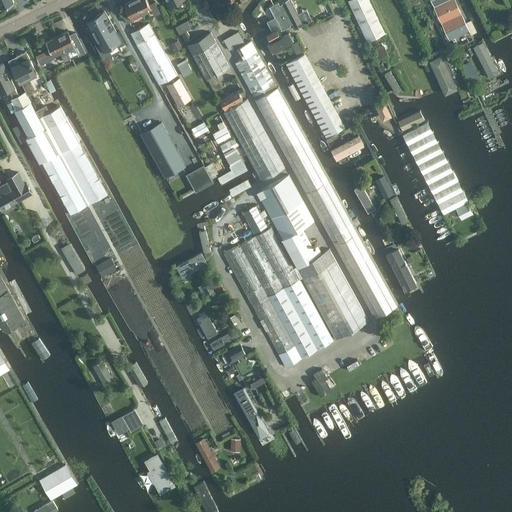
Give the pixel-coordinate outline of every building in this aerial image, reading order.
[(0,0),(0,6),(1,8),(8,5),(9,6),(13,4),(13,3),(14,2),(13,0),(0,0)] [(133,0),(124,5),(129,14),(124,17),(127,23),(133,20),(132,19),(141,14),(134,0),(133,0)] [(134,0),(141,14),(151,10),(152,11),(158,8),(155,2),(149,4),(147,0),(134,0)] [(303,24),(290,0),(285,0),(281,3),(294,29),(303,24)] [(367,41),(385,33),(371,3),(369,0),(350,0),(348,1),(367,41)] [(454,0),(448,0),(434,7),(449,40),(469,31),(454,0)] [(291,26),(278,2),(269,7),(281,31),(291,26)] [(305,21),(312,18),(308,8),(301,11),(305,21)] [(91,25),(86,28),(87,28),(94,41),(98,39),(104,48),(110,44),(111,45),(113,44),(112,43),(117,41),(120,46),(125,43),(118,31),(115,32),(104,13),(101,14),(100,12),(100,13),(101,14),(97,16),(95,17),(95,18),(89,21),(91,25)] [(187,19),(176,25),(175,25),(180,33),(180,32),(186,29),(191,26),(187,19)] [(159,85),(178,74),(149,23),(130,33),(159,85)] [(180,32),(207,80),(230,67),(216,41),(211,32),(193,42),(186,29),(180,32)] [(68,31),(57,36),(69,60),(70,59),(65,50),(74,45),(79,55),(85,52),(77,36),(72,39),(68,31)] [(224,39),(230,50),(244,42),(239,31),(224,39)] [(280,37),(277,31),(267,36),(270,43),(280,37)] [(268,46),(272,53),(293,40),(289,33),(268,46)] [(69,60),(57,36),(47,41),(50,48),(36,56),(41,65),(55,58),(54,56),(60,53),(64,62),(69,60)] [(179,39),(171,43),(175,51),(183,47),(179,39)] [(277,87),(249,41),(240,46),(246,57),(235,63),(255,99),(277,87)] [(375,46),(380,58),(390,53),(384,41),(375,46)] [(483,53),(499,84),(509,78),(493,48),(483,53)] [(20,81),(21,80),(28,94),(35,91),(28,77),(37,73),(26,51),(17,56),(20,63),(12,66),(20,81)] [(286,64),(326,137),(334,133),(345,126),(306,53),(294,59),(286,64)] [(468,81),(480,77),(474,59),(463,62),(468,81)] [(135,60),(130,63),(134,72),(140,69),(135,60)] [(185,61),(177,64),(184,76),(192,71),(185,61)] [(381,72),(387,69),(382,61),(376,64),(381,72)] [(19,95),(15,87),(3,63),(0,64),(0,90),(1,93),(9,89),(13,98),(14,97),(15,99),(19,97),(18,95),(19,95)] [(384,74),(395,92),(401,88),(389,70),(384,74)] [(175,99),(188,92),(180,77),(167,85),(175,99)] [(330,180),(278,87),(277,87),(255,99),(307,193),(330,235),(375,317),(397,305),(352,223),(329,180),(330,180)] [(225,109),(243,99),(237,90),(219,100),(225,109)] [(223,112),(261,180),(285,167),(247,99),(223,112)] [(391,115),(384,101),(376,104),(383,119),(391,115)] [(67,118),(60,106),(38,117),(30,102),(15,110),(29,137),(44,128),(45,129),(67,118)] [(47,104),(36,110),(40,116),(50,111),(47,104)] [(222,121),(217,124),(220,129),(225,126),(222,121)] [(185,166),(162,122),(141,133),(165,176),(165,177),(185,166)] [(204,122),(191,128),(195,136),(208,129),(204,122)] [(220,129),(213,133),(218,143),(231,135),(226,126),(225,126),(220,129)] [(331,150),(336,159),(363,145),(358,136),(331,150)] [(61,151),(77,143),(74,137),(58,146),(61,151)] [(90,204),(108,194),(79,142),(61,151),(90,204)] [(235,147),(224,153),(226,157),(230,165),(241,159),(237,151),(235,147)] [(90,204),(61,151),(42,162),(70,214),(90,204)] [(196,192),(213,182),(204,164),(197,168),(186,174),(195,191),(196,192)] [(9,192),(0,197),(0,205),(2,209),(14,203),(32,193),(28,185),(26,182),(24,183),(18,172),(8,178),(9,180),(14,189),(9,192)] [(257,192),(297,266),(294,268),(271,227),(223,253),(285,367),(333,340),(300,279),(302,277),(336,339),(368,321),(329,249),(321,253),(317,246),(313,248),(302,227),(314,221),(289,175),(257,192)] [(384,176),(376,181),(381,189),(389,184),(384,176)] [(355,190),(368,213),(375,209),(361,186),(355,190)] [(456,207),(462,218),(474,212),(464,192),(439,205),(444,214),(456,207)] [(390,199),(402,224),(408,220),(396,196),(390,199)] [(256,205),(243,212),(254,232),(267,225),(256,205)] [(206,230),(199,232),(204,253),(211,251),(206,230)] [(400,246),(407,260),(411,258),(404,244),(400,246)] [(72,246),(64,251),(78,277),(86,272),(72,246)] [(387,255),(405,291),(417,285),(398,249),(387,255)] [(207,263),(201,252),(177,266),(183,276),(207,263)] [(97,263),(103,275),(117,268),(112,256),(97,263)] [(0,323),(6,330),(25,319),(0,273),(0,323)] [(214,276),(201,284),(206,294),(214,290),(211,285),(217,282),(214,276)] [(86,285),(103,314),(108,311),(92,282),(86,285)] [(206,313),(198,317),(209,338),(217,334),(214,328),(216,327),(213,322),(211,323),(206,313)] [(241,338),(238,332),(212,347),(215,352),(241,338)] [(247,354),(241,343),(223,353),(229,364),(247,354)] [(0,352),(0,375),(10,369),(0,352)] [(114,379),(103,360),(93,365),(104,385),(114,379)] [(135,362),(128,366),(140,386),(147,382),(135,362)] [(328,391),(334,387),(322,368),(316,372),(328,391)] [(262,398),(256,385),(267,379),(265,374),(249,381),(258,399),(262,398)] [(143,392),(155,414),(161,410),(149,389),(143,392)] [(263,421),(245,389),(235,394),(253,427),(254,426),(259,436),(268,431),(263,421)] [(120,432),(129,427),(122,414),(112,419),(120,432)] [(164,418),(159,421),(170,440),(175,437),(164,418)] [(204,438),(196,442),(212,471),(220,467),(214,456),(216,455),(213,450),(211,451),(204,438)] [(231,439),(231,451),(239,451),(240,439),(231,439)] [(180,471),(164,440),(150,447),(167,478),(180,471)] [(51,499),(77,484),(66,464),(40,479),(43,483),(42,483),(51,499)] [(207,511),(210,511),(218,508),(204,481),(195,486),(207,511)] [(32,511),(53,511),(58,509),(52,500),(32,511)]
